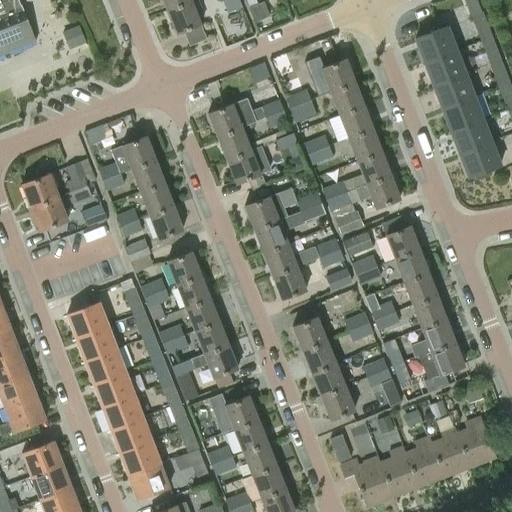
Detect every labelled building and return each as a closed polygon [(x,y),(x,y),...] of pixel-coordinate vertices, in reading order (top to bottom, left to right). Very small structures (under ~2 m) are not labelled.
[(0,0),(0,55),(35,42),(17,0),(0,0)] [(190,0),(162,0),(167,10),(190,0)] [(190,0),(167,10),(176,33),(200,24),(194,10),(201,8),(197,0),(191,0),(190,1),(190,0)] [(241,7),(238,0),(231,0),(235,9),(241,7)] [(263,2),(248,8),(254,23),(269,17),(263,2)] [(471,16),(480,42),(492,37),(482,11),(471,16)] [(85,42),(78,25),(62,32),(69,49),(85,42)] [(423,63),(456,51),(447,27),(414,40),(423,63)] [(492,37),(480,42),(489,64),(501,60),(492,37)] [(432,86),(464,74),(456,51),(423,63),(432,86)] [(329,92),(355,82),(345,58),(320,68),(329,92)] [(501,60),(489,64),(498,87),(510,83),(501,60)] [(432,86),(441,109),(473,97),(464,74),(432,86)] [(329,92),(338,115),(363,105),(355,82),(329,92)] [(511,88),(510,83),(498,87),(507,110),(511,107),(511,88)] [(289,108),(310,99),(305,89),(284,97),(289,108)] [(473,97),(441,109),(449,132),(482,119),(473,97)] [(265,118),(283,111),(278,99),(260,106),(265,118)] [(316,114),(310,99),(289,108),(295,123),(316,114)] [(216,137),(240,128),(231,104),(207,113),(216,137)] [(363,105),(338,115),(347,138),(372,128),(363,105)] [(288,121),(283,111),(265,118),(269,128),(288,121)] [(458,155),(490,142),(482,119),(449,132),(458,155)] [(84,132),(89,145),(100,141),(95,128),(88,131),(84,132)] [(216,137),(224,160),(249,151),(240,128),(216,137)] [(356,161),(381,152),(372,128),(347,138),(356,161)] [(254,149),(259,147),(274,140),(287,135),(284,130),(251,143),(254,149)] [(278,151),(296,143),(292,133),(287,135),(274,140),(278,151)] [(302,143),(306,154),(328,145),(324,134),(302,143)] [(129,170),(156,160),(146,136),(120,146),(129,170)] [(499,166),(490,142),(458,155),(467,178),(499,166)] [(328,145),(306,154),(311,165),(333,156),(328,145)] [(254,149),(249,151),(224,160),(233,184),(258,174),(258,173),(268,169),(259,147),(254,149)] [(381,152),(356,161),(365,185),(390,175),(381,152)] [(292,173),(304,169),(300,157),(292,160),(289,166),(292,173)] [(68,191),(86,184),(95,180),(86,158),(65,167),(70,179),(65,181),(68,191)] [(129,170),(138,193),(165,183),(156,160),(129,170)] [(97,169),(102,181),(120,173),(115,162),(97,169)] [(120,173),(102,181),(106,191),(124,183),(120,173)] [(21,185),(30,208),(58,198),(49,175),(21,185)] [(390,175),(354,188),(359,200),(369,196),(374,208),(399,199),(390,175)] [(347,191),(342,180),(320,189),(325,200),(347,191)] [(165,183),(138,193),(147,216),(174,206),(165,183)] [(91,196),(86,184),(68,191),(73,202),(91,196)] [(347,191),(325,200),(334,221),(335,221),(340,234),(362,225),(357,210),(354,211),(351,203),(347,191)] [(243,206),(252,230),(278,220),(287,216),(277,192),(268,196),(243,206)] [(299,211),(321,203),(317,192),(295,200),(299,211)] [(58,198),(30,208),(38,231),(66,221),(58,198)] [(321,203),(299,211),(287,216),(278,220),(252,230),(261,253),(287,243),(282,231),(325,214),(321,203)] [(101,204),(80,211),(85,226),(106,219),(101,204)] [(183,229),(174,206),(147,216),(157,239),(183,229)] [(115,215),(120,227),(138,219),(133,208),(115,215)] [(138,219),(120,227),(124,237),(142,230),(138,219)] [(394,259),(419,250),(409,226),(385,235),(394,259)] [(349,256),(372,247),(366,232),(343,241),(349,256)] [(317,257),(339,249),(334,238),(313,246),(313,247),(292,256),(287,243),(261,253),(270,275),(317,257)] [(130,261),(130,262),(148,255),(148,254),(150,253),(144,239),(123,247),(129,262),(130,261)] [(322,268),(327,266),(342,260),(343,260),(339,249),(317,257),(322,268)] [(394,259),(403,282),(428,273),(419,250),(394,259)] [(176,285),(201,275),(191,252),(166,262),(176,285)] [(355,274),(376,266),(372,254),(350,263),(355,274)] [(270,275),(280,299),(305,289),(296,265),(270,275)] [(380,276),(376,266),(355,274),(359,285),(380,276)] [(351,282),(345,268),(324,276),(330,291),(351,282)] [(428,273),(403,282),(412,305),(436,296),(428,273)] [(176,285),(185,308),(210,298),(201,275),(176,285)] [(139,286),(144,298),(165,289),(160,277),(139,286)] [(132,317),(144,312),(131,279),(119,283),(122,292),(132,317)] [(165,289),(144,298),(148,308),(169,300),(165,289)] [(315,301),(319,313),(355,302),(351,290),(315,301)] [(412,305),(421,328),(445,319),(436,296),(412,305)] [(210,298),(185,308),(194,331),(219,321),(210,298)] [(373,320),(395,312),(390,300),(369,309),(373,320)] [(65,315),(74,338),(107,326),(98,303),(65,315)] [(0,305),(0,331),(10,328),(1,305),(0,305)] [(348,331),(369,323),(364,311),(343,320),(348,331)] [(141,339),(153,335),(144,312),(132,317),(117,322),(121,332),(136,326),(141,339)] [(399,322),(395,312),(373,320),(377,331),(399,322)] [(301,350),(325,340),(316,317),(291,327),(301,350)] [(421,328),(429,351),(430,351),(454,342),(445,319),(421,328)] [(219,321),(194,331),(203,354),(228,344),(219,321)] [(373,333),(369,323),(348,331),(350,338),(352,341),(373,333)] [(157,332),(162,344),(183,335),(179,324),(157,332)] [(83,361),(115,349),(107,326),(74,338),(83,361)] [(10,328),(0,331),(0,357),(19,351),(10,328)] [(141,339),(150,362),(162,358),(153,335),(141,339)] [(183,335),(162,344),(166,354),(187,346),(183,335)] [(301,350),(310,373),(335,363),(325,340),(301,350)] [(464,366),(454,342),(430,351),(429,351),(420,355),(429,379),(464,366)] [(237,368),(228,344),(203,354),(212,378),(237,368)] [(83,361),(92,384),(124,372),(115,349),(83,361)] [(19,351),(0,357),(0,383),(27,373),(19,351)] [(391,366),(402,362),(399,354),(388,358),(391,366)] [(365,378),(387,369),(382,357),(361,366),(365,378)] [(162,358),(150,362),(159,385),(171,380),(162,358)] [(417,368),(413,358),(402,362),(391,366),(396,377),(417,368)] [(194,369),(190,359),(171,366),(175,376),(188,371),(194,369)] [(335,363),(310,373),(320,396),(344,386),(335,363)] [(365,378),(370,389),(381,384),(391,380),(387,369),(365,378)] [(188,371),(175,376),(184,401),(198,396),(188,371)] [(124,372),(92,384),(101,407),(133,395),(124,372)] [(0,400),(3,409),(36,396),(27,373),(0,383),(0,400)] [(171,380),(159,385),(168,408),(180,403),(171,380)] [(391,380),(381,384),(390,407),(400,402),(391,380)] [(354,410),(344,386),(320,396),(329,420),(354,410)] [(133,395),(101,407),(109,430),(142,418),(133,395)] [(36,396),(3,409),(8,422),(0,424),(0,433),(1,435),(12,431),(12,432),(45,420),(36,396)] [(232,429),(233,429),(257,420),(248,396),(223,406),(228,418),(196,430),(201,441),(232,429)] [(432,417),(446,412),(441,400),(428,405),(432,417)] [(180,403),(168,408),(177,430),(189,426),(180,403)] [(168,409),(148,416),(153,429),(172,421),(168,409)] [(408,426),(421,421),(416,409),(403,414),(408,426)] [(388,416),(376,420),(381,432),(392,427),(388,416)] [(453,428),(468,467),(494,457),(479,417),(464,423),(467,429),(455,434),(453,428)] [(142,418),(109,430),(118,453),(150,441),(142,418)] [(257,420),(233,429),(242,452),(266,443),(257,420)] [(187,453),(198,449),(189,426),(177,430),(187,453)] [(430,444),(442,476),(468,467),(453,428),(439,433),(442,439),(430,444)] [(333,450),(346,445),(341,433),(328,438),(333,450)] [(415,450),(404,454),(417,486),(442,476),(430,444),(427,438),(413,443),(415,450)] [(22,453),(31,477),(62,465),(53,441),(22,453)] [(118,453),(127,476),(159,464),(150,441),(118,453)] [(266,443),(242,452),(250,475),(275,466),(266,443)] [(205,454),(210,465),(232,456),(227,445),(205,454)] [(377,457),(392,496),(417,486),(404,454),(401,448),(388,453),(390,459),(379,463),(377,457)] [(208,472),(198,449),(187,453),(196,476),(208,472)] [(232,456),(210,465),(214,475),(236,467),(232,456)] [(366,506),(392,496),(377,457),(357,465),(355,460),(339,466),(344,479),(354,475),(366,506)] [(159,464),(127,476),(136,499),(168,487),(159,464)] [(39,500),(71,488),(62,465),(31,477),(39,500)] [(275,466),(250,475),(259,498),(284,489),(275,466)] [(3,487),(0,488),(0,511),(6,511),(12,510),(8,500),(3,487)] [(39,500),(43,511),(75,511),(79,511),(71,488),(39,500)] [(293,511),(284,489),(259,498),(264,511),(293,511)] [(224,500),(229,510),(250,502),(245,491),(224,500)] [(15,498),(8,500),(12,510),(16,509),(18,508),(15,498)] [(197,510),(197,511),(223,511),(219,502),(197,510)] [(253,511),(250,502),(229,510),(229,511),(253,511)]
